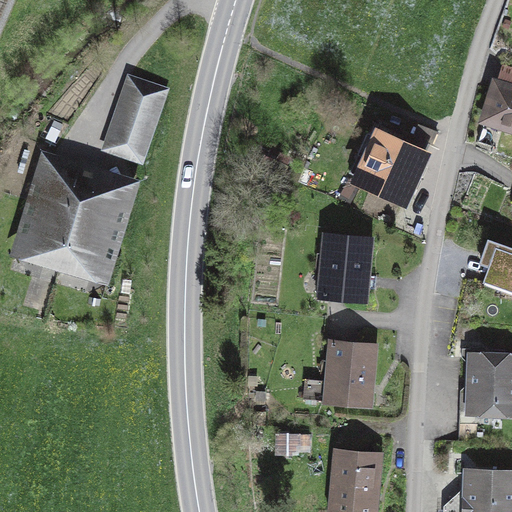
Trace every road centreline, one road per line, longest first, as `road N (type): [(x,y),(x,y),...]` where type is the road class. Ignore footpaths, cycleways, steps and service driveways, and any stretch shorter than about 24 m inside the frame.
road 1 (residential): [(416,511),(442,209),(498,0)]
road 2 (secondary): [(199,511),(185,370),(186,256),(203,127),(235,0)]
